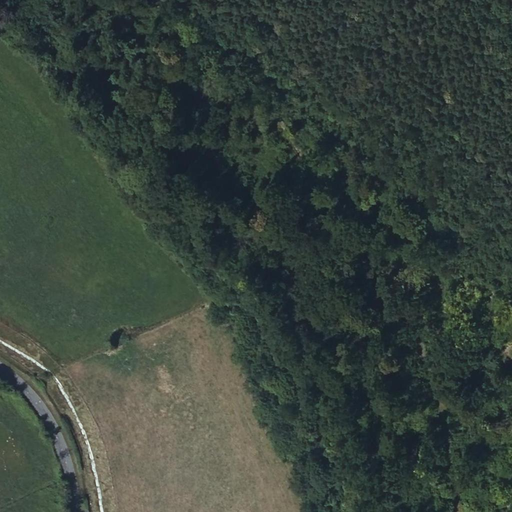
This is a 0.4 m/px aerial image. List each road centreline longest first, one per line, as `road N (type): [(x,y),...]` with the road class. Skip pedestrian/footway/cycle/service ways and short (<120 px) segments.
road 1 (track): [(511,290),(365,170),(235,48),(203,0)]
road 2 (tertiary): [(70,511),(66,471),(39,404),(0,370)]
